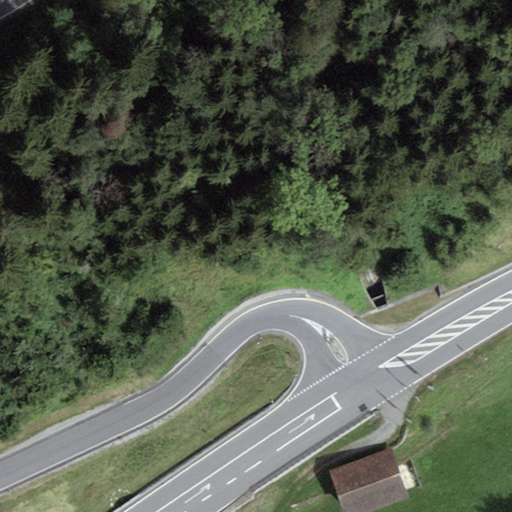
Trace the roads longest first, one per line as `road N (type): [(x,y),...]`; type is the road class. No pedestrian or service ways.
road 1 (tertiary): [(364,390),(333,338),(286,317),(251,327),(151,415),(0,486)]
road 2 (primary): [(175,511),(364,390)]
road 3 (primary): [(364,390),(511,303)]
